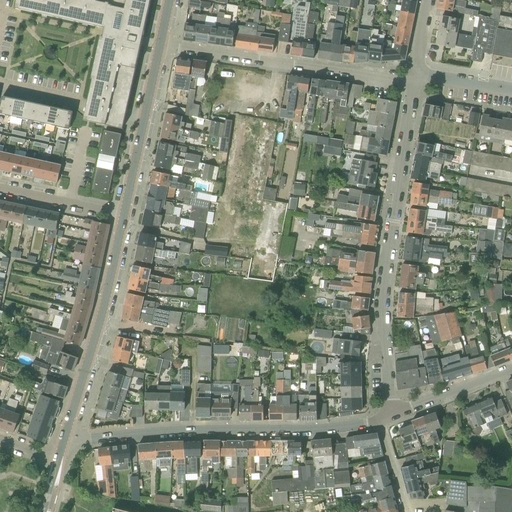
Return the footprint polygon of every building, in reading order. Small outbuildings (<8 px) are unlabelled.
[(123,129),(123,128),(126,116),(141,46),(140,46),(142,37),(143,37),(151,0),(17,0),(15,9),(105,29),(103,38),(101,37),(91,80),(93,80),(87,108),(84,121),(123,129)] [(339,7),(339,0),(325,0),(325,4),(324,10),(337,13),(338,6),(339,7)] [(339,0),(339,7),(350,8),(351,0),(339,0)] [(415,14),(417,2),(408,0),(403,0),(401,11),(415,14)] [(474,11),(466,9),(453,6),(454,0),(438,0),(437,9),(448,11),(461,14),(473,16),(474,11)] [(460,0),(459,7),(466,8),(467,1),(460,0)] [(291,56),(302,57),(303,57),(309,12),(310,3),(306,3),(305,7),(299,6),(296,8),(294,21),(296,23),(291,56)] [(260,38),(256,37),(258,26),(258,25),(261,10),(256,10),(254,24),(247,23),(246,27),(239,26),(238,30),(238,34),(237,38),(236,48),(258,51),(260,38)] [(412,30),(415,14),(401,11),(397,27),(412,30)] [(447,18),(442,17),(439,30),(458,34),(461,20),(459,19),(461,14),(448,11),(447,18)] [(303,57),(305,58),(314,59),(316,43),(312,43),(314,26),(317,26),(319,13),(309,12),(303,57)] [(218,13),(217,18),(216,28),(211,27),(208,44),(221,46),(225,14),(218,13)] [(191,24),(186,24),(183,40),(196,42),(200,15),(193,14),(191,24)] [(221,46),(233,48),(235,30),(229,29),(231,19),(230,19),(231,16),(225,16),(225,14),(221,46)] [(291,15),(283,14),(282,18),(281,24),(278,42),(288,43),(291,25),(290,25),(291,15)] [(208,44),(211,27),(205,26),(206,16),(200,15),(196,42),(208,44)] [(493,55),(511,58),(511,18),(500,16),(500,17),(499,22),(500,22),(498,30),(497,29),(493,55)] [(471,62),(481,63),(483,53),(493,55),(497,29),(498,30),(500,22),(499,22),(489,20),(479,18),(477,29),(476,37),(474,43),(471,62)] [(321,43),(318,60),(331,61),(337,24),(336,24),(328,23),(328,24),(322,23),(319,43),(321,43)] [(343,25),(337,24),(331,61),(342,63),(342,62),(344,47),(340,46),(343,25)] [(264,33),(265,27),(258,26),(256,37),(260,38),(258,51),(273,53),(275,40),(275,35),(264,33)] [(395,44),(408,47),(412,30),(397,27),(394,44),(395,44)] [(385,36),(378,35),(378,30),(373,29),(372,34),(368,63),(381,62),(385,40),(385,36)] [(437,45),(446,46),(455,48),(455,47),(462,48),(463,41),(474,43),(476,37),(472,36),(472,37),(458,34),(439,30),(437,45)] [(344,45),(344,47),(342,62),(354,64),(354,62),(356,44),(357,44),(358,33),(353,32),(351,46),(344,45)] [(368,63),(372,34),(358,33),(357,44),(356,44),(354,62),(357,63),(358,64),(368,63)] [(393,44),(392,43),(392,41),(385,40),(381,62),(405,60),(408,47),(395,44),(394,44),(393,44)] [(178,58),(175,74),(180,75),(179,79),(177,79),(175,91),(183,92),(183,96),(188,97),(190,87),(184,86),(186,76),(189,76),(192,60),(178,58)] [(194,61),(190,87),(188,97),(186,109),(187,109),(186,115),(198,118),(200,106),(194,105),(198,78),(205,79),(207,63),(194,61)] [(290,91),(287,112),(295,113),(300,76),(289,75),(289,76),(287,91),(290,91)] [(308,94),(310,79),(310,78),(300,76),(295,113),(294,119),(293,119),(292,122),(300,123),(302,111),(305,93),(308,94)] [(325,97),(327,81),(313,79),(306,121),(313,122),(316,99),(315,99),(316,96),(324,97),(325,97)] [(326,124),(329,102),(334,103),(334,102),(334,99),(336,99),(338,83),(327,81),(325,97),(324,97),(322,112),(321,123),(326,124)] [(350,84),(338,83),(336,99),(334,99),(334,102),(336,102),(337,103),(341,104),(340,115),(349,116),(350,107),(346,107),(350,84)] [(354,98),(356,85),(350,84),(346,107),(350,107),(353,108),(354,98)] [(3,97),(0,109),(0,114),(11,117),(15,99),(3,97)] [(22,120),(26,102),(15,99),(11,117),(22,120)] [(397,103),(379,99),(377,105),(365,103),(364,110),(370,111),(376,112),(377,112),(395,115),(397,103)] [(34,122),(38,105),(26,102),(22,120),(34,122)] [(422,117),(424,117),(449,122),(452,105),(443,103),(443,107),(425,104),(422,117)] [(34,122),(46,125),(50,107),(38,105),(34,122)] [(167,111),(186,115),(187,109),(186,109),(168,105),(167,111)] [(50,107),(46,125),(58,127),(62,110),(50,107)] [(58,127),(69,130),(73,112),(62,110),(58,127)] [(392,129),(395,115),(377,112),(376,112),(370,111),(368,125),(370,126),(378,127),(392,129)] [(470,113),(468,125),(477,127),(480,114),(470,113)] [(166,114),(163,126),(191,132),(191,131),(192,125),(181,122),(182,117),(166,114)] [(489,116),(484,115),(480,135),(476,134),(475,140),(491,142),(492,137),(495,120),(488,119),(489,116)] [(495,120),(492,137),(505,140),(505,139),(504,139),(508,119),(504,119),(503,122),(495,120)] [(233,121),(226,120),(225,124),(222,138),(230,139),(233,121)] [(210,135),(218,137),(220,123),(212,121),(210,135)] [(355,123),(348,121),(345,134),(353,135),(355,123)] [(186,138),(189,138),(199,140),(200,133),(191,131),(191,132),(163,126),(161,138),(177,142),(177,141),(185,143),(186,138)] [(370,126),(369,131),(369,132),(361,130),(360,136),(362,137),(390,142),(392,129),(378,127),(370,126)] [(117,159),(117,155),(122,135),(105,131),(92,191),(109,194),(114,170),(113,170),(116,159),(117,159)] [(356,136),(346,135),(344,145),(354,146),(356,136)] [(329,139),(318,137),(316,144),(328,146),(329,139)] [(390,142),(362,137),(359,151),(373,153),(373,154),(387,156),(390,142)] [(333,147),(343,149),(344,141),(329,139),(328,146),(333,147)] [(198,156),(187,153),(188,148),(176,146),(160,142),(157,154),(200,163),(201,156),(198,156)] [(417,143),(416,149),(417,149),(416,154),(431,157),(452,161),(453,156),(445,154),(433,152),(435,146),(419,143),(417,143)] [(342,149),(332,147),(331,155),(341,157),(342,149)] [(3,152),(0,166),(0,170),(11,173),(15,155),(3,152)] [(478,167),(481,153),(473,152),(470,165),(478,167)] [(481,153),(478,167),(486,168),(489,155),(481,153)] [(198,170),(199,169),(200,163),(157,154),(155,167),(171,171),(172,165),(198,170)] [(413,167),(440,172),(442,164),(430,161),(431,157),(416,154),(415,156),(414,157),(414,159),(414,160),(413,167)] [(11,173),(22,175),(26,158),(15,155),(11,173)] [(365,186),(375,188),(377,174),(375,173),(377,163),(375,163),(377,157),(365,155),(364,161),(354,159),(350,175),(349,183),(359,185),(358,187),(365,189),(365,186)] [(489,155),(486,168),(498,171),(501,157),(489,155)] [(510,173),(511,163),(511,158),(501,157),(498,171),(510,173)] [(26,158),(22,175),(34,178),(38,160),(26,158)] [(38,160),(34,178),(46,181),(50,163),(38,160)] [(50,163),(46,181),(58,183),(61,165),(50,163)] [(203,180),(212,181),(215,166),(206,164),(203,180)] [(411,177),(410,179),(426,182),(427,177),(439,180),(440,172),(413,167),(412,172),(411,173),(410,176),(411,177)] [(167,187),(176,189),(185,190),(187,191),(191,192),(192,192),(193,186),(186,184),(178,183),(179,177),(154,172),(151,184),(167,187)] [(471,191),(473,180),(467,178),(466,186),(465,190),(471,191)] [(479,181),(473,180),(471,191),(476,192),(477,193),(479,181)] [(486,182),(479,181),(477,193),(483,194),(486,182)] [(492,183),(486,182),(483,194),(490,195),(492,183)] [(412,195),(440,198),(452,199),(452,194),(453,194),(453,193),(440,191),(428,190),(429,185),(414,183),(412,195)] [(498,184),(492,183),(490,195),(495,196),(496,196),(498,184)] [(148,197),(164,201),(165,200),(173,201),(176,189),(167,187),(151,184),(148,197)] [(306,185),(295,184),(294,195),(305,196),(306,185)] [(504,185),(498,184),(496,196),(501,197),(502,197),(504,185)] [(510,187),(504,185),(502,197),(508,198),(510,187)] [(205,209),(209,209),(210,202),(196,199),(197,193),(192,192),(191,192),(190,199),(188,205),(193,206),(205,209)] [(496,196),(495,196),(490,195),(483,194),(477,193),(476,192),(475,197),(480,199),(480,198),(487,199),(487,198),(494,200),(493,207),(493,208),(499,209),(501,197),(496,196)] [(343,203),(377,209),(378,204),(379,203),(380,200),(379,199),(379,197),(361,193),(361,199),(349,197),(338,195),(337,202),(343,203)] [(452,206),(452,205),(452,200),(440,198),(412,195),(411,205),(426,207),(427,203),(452,206)] [(175,207),(172,203),(164,201),(148,197),(145,211),(162,214),(173,216),(175,207)] [(337,202),(336,208),(346,211),(359,213),(358,218),(374,221),(375,219),(376,219),(377,215),(376,214),(377,209),(343,203),(337,202)] [(7,221),(11,222),(12,222),(15,205),(4,203),(0,220),(0,230),(5,232),(7,221)] [(12,222),(16,223),(23,224),(26,208),(15,205),(12,222)] [(205,209),(193,206),(190,220),(195,221),(206,223),(209,210),(209,209),(205,209)] [(497,221),(497,219),(499,209),(493,208),(493,207),(481,206),(479,217),(489,219),(497,221)] [(34,232),(35,227),(38,210),(26,208),(23,224),(29,225),(28,231),(34,232)] [(426,211),(410,209),(410,211),(409,216),(409,221),(445,226),(445,219),(425,217),(426,211)] [(35,227),(46,229),(49,213),(38,210),(35,227)] [(145,211),(142,225),(159,229),(161,218),(164,218),(165,222),(180,225),(181,218),(173,216),(162,214),(145,211)] [(49,229),(47,237),(55,238),(57,225),(60,215),(49,213),(46,229),(49,229)] [(314,227),(324,228),(325,217),(320,216),(319,221),(315,221),(314,227)] [(496,229),(497,221),(489,219),(488,230),(495,231),(496,231),(496,229)] [(109,225),(86,220),(84,226),(84,228),(84,231),(91,232),(107,235),(109,225)] [(195,221),(192,237),(204,239),(206,223),(195,221)] [(407,231),(407,233),(430,236),(432,234),(433,230),(452,233),(453,227),(445,226),(409,221),(408,226),(407,231)] [(336,230),(344,231),(343,232),(377,236),(379,226),(362,224),(361,227),(345,225),(337,224),(336,230)] [(342,238),(343,237),(359,240),(359,244),(376,247),(377,236),(343,232),(344,231),(336,230),(331,230),(330,236),(342,238)] [(485,242),(493,242),(495,231),(488,230),(487,230),(485,242)] [(107,235),(91,232),(89,242),(105,246),(107,235)] [(141,233),(138,246),(163,249),(164,244),(155,242),(157,236),(141,233)] [(291,261),(296,238),(286,236),(280,259),(291,261)] [(439,247),(429,245),(429,241),(422,240),(422,239),(407,237),(406,239),(405,243),(406,243),(405,249),(433,252),(439,253),(439,247)] [(105,246),(89,242),(88,247),(76,245),(75,253),(102,259),(105,246)] [(491,254),(493,242),(485,242),(484,253),(489,254),(491,254)] [(493,242),(491,254),(492,254),(492,259),(500,260),(502,260),(504,244),(493,242)] [(138,246),(135,260),(135,261),(151,264),(153,253),(156,254),(157,257),(165,259),(165,257),(176,259),(176,257),(184,259),(185,254),(167,252),(163,251),(163,249),(138,246)] [(206,246),(205,255),(227,257),(228,248),(206,246)] [(404,259),(403,260),(419,262),(420,256),(442,260),(443,252),(440,252),(440,253),(439,253),(433,252),(405,249),(404,254),(403,258),(404,259)] [(374,264),(375,253),(358,251),(357,255),(342,253),(342,251),(333,250),(332,257),(374,264)] [(2,262),(9,263),(10,258),(8,258),(8,257),(2,252),(0,257),(3,258),(2,262)] [(75,253),(74,257),(73,259),(85,261),(84,266),(100,270),(102,259),(75,253)] [(484,253),(477,253),(477,265),(489,265),(489,254),(484,253)] [(338,266),(338,271),(355,274),(355,272),(372,275),(374,264),(332,257),(332,258),(326,257),(325,265),(338,266)] [(224,267),(225,259),(217,258),(216,266),(224,267)] [(492,260),(491,268),(498,269),(499,261),(492,260)] [(418,266),(403,264),(403,266),(402,266),(402,271),(401,277),(429,280),(438,280),(438,279),(444,279),(444,273),(429,274),(429,273),(418,272),(418,266)] [(100,270),(84,266),(82,277),(98,280),(100,270)] [(134,266),(131,278),(168,286),(168,285),(172,285),(172,282),(173,280),(170,280),(150,275),(151,270),(134,266)] [(98,280),(82,277),(77,276),(70,274),(64,273),(63,279),(80,283),(80,287),(95,291),(98,280)] [(324,289),(370,294),(372,278),(355,276),(355,280),(352,280),(351,283),(325,280),(324,289)] [(400,286),(400,288),(415,290),(416,284),(428,286),(427,289),(437,290),(438,280),(429,280),(401,277),(401,281),(400,281),(399,286),(400,286)] [(131,278),(128,289),(145,293),(147,287),(159,289),(158,291),(166,292),(168,286),(131,278)] [(489,284),(489,287),(487,287),(487,303),(496,303),(496,287),(495,287),(495,284),(489,284)] [(95,291),(80,287),(77,298),(93,301),(95,291)] [(207,301),(208,289),(199,288),(198,300),(207,301)] [(470,290),(471,299),(479,298),(479,289),(470,290)] [(143,297),(128,293),(125,306),(143,309),(143,307),(163,309),(163,304),(155,303),(155,302),(143,300),(143,297)] [(415,294),(399,293),(399,305),(425,306),(439,304),(439,300),(434,300),(434,298),(426,298),(426,299),(414,299),(415,294)] [(93,301),(77,298),(72,297),(66,296),(65,301),(75,303),(74,310),(90,314),(93,301)] [(368,311),(370,298),(353,296),(352,303),(348,302),(347,305),(334,303),(333,309),(344,310),(345,310),(352,311),(352,309),(358,309),(368,311)] [(399,305),(398,317),(413,318),(414,311),(420,312),(420,311),(433,312),(433,311),(440,310),(440,309),(444,309),(443,303),(439,304),(425,306),(399,305)] [(483,314),(496,311),(495,305),(482,307),(483,314)] [(125,306),(122,319),(138,323),(139,319),(144,320),(143,322),(167,328),(168,323),(179,325),(182,313),(163,310),(163,309),(143,307),(143,309),(125,306)] [(315,329),(318,309),(313,308),(309,329),(315,330),(315,329)] [(87,325),(90,314),(74,310),(72,315),(50,309),(48,314),(63,318),(87,325)] [(370,328),(368,311),(358,309),(352,309),(352,311),(352,314),(354,328),(347,327),(344,327),(343,332),(354,334),(359,335),(371,335),(370,328)] [(425,317),(426,317),(428,326),(433,345),(452,340),(454,344),(461,342),(459,337),(462,337),(456,312),(434,316),(425,317)] [(426,317),(425,317),(419,318),(420,321),(422,328),(428,326),(426,317)] [(84,336),(87,325),(63,318),(60,330),(68,332),(84,336)] [(80,346),(84,336),(68,332),(66,336),(55,332),(44,329),(42,334),(66,341),(65,342),(80,346)] [(315,329),(315,330),(314,337),(332,339),(332,331),(321,330),(315,329)] [(77,364),(79,358),(62,352),(65,342),(66,341),(42,334),(42,335),(33,332),(31,341),(39,343),(51,347),(46,361),(46,362),(51,364),(55,366),(73,372),(76,363),(77,364)] [(139,342),(118,337),(115,349),(131,353),(137,354),(139,342)] [(361,343),(361,342),(339,339),(339,345),(338,354),(359,357),(359,355),(360,356),(361,343)] [(508,339),(504,341),(503,341),(511,361),(511,360),(511,348),(511,349),(510,347),(511,346),(508,339)] [(495,367),(511,361),(503,341),(497,343),(500,351),(501,350),(502,353),(492,356),(495,367)] [(487,370),(495,367),(489,355),(483,357),(479,358),(476,347),(470,349),(469,343),(464,344),(468,357),(465,358),(469,375),(487,370)] [(198,345),(198,347),(197,372),(211,372),(212,347),(198,345)] [(399,390),(428,385),(425,367),(424,361),(421,345),(410,347),(408,351),(408,352),(395,355),(396,372),(397,375),(399,390)] [(115,349),(112,361),(129,364),(131,353),(115,349)] [(435,349),(426,351),(428,360),(424,361),(425,367),(428,385),(444,383),(439,363),(438,360),(435,349)] [(465,358),(460,359),(459,354),(438,360),(439,363),(444,383),(469,375),(465,358)] [(161,368),(162,368),(168,370),(170,362),(163,360),(161,368)] [(47,373),(49,366),(34,361),(32,368),(47,373)] [(361,375),(361,362),(338,363),(338,369),(341,369),(341,376),(361,375)] [(115,373),(109,372),(105,384),(121,389),(127,391),(131,378),(129,378),(132,377),(144,379),(145,374),(134,372),(134,370),(117,366),(115,373)] [(181,386),(190,386),(190,370),(181,370),(181,386)] [(342,387),(362,387),(361,375),(341,376),(338,376),(338,380),(341,381),(342,387)] [(64,399),(68,387),(54,382),(55,380),(46,377),(44,378),(42,384),(40,385),(39,384),(32,382),(30,389),(64,399)] [(253,421),(264,421),(264,404),(258,404),(258,387),(260,386),(260,378),(254,378),(254,380),(253,386),(253,387),(253,421)] [(283,421),(283,380),(276,380),(277,405),(270,405),(270,421),(283,421)] [(297,421),(297,396),(290,396),(290,380),(283,380),(283,421),(297,421)] [(117,401),(121,389),(105,384),(101,396),(117,401)] [(197,384),(197,417),(210,417),(211,392),(211,384),(205,385),(206,384),(197,384)] [(210,417),(231,417),(231,409),(238,409),(239,385),(231,385),(231,392),(211,392),(210,417)] [(159,410),(172,410),(172,392),(171,392),(171,386),(159,386),(159,393),(159,410)] [(253,421),(253,387),(245,387),(245,404),(240,404),(240,421),(253,421)] [(309,421),(318,421),(318,396),(317,396),(317,387),(309,387),(309,395),(309,421)] [(342,399),(362,398),(362,387),(342,387),(339,388),(339,392),(342,392),(342,399)] [(172,392),(172,410),(185,411),(185,393),(172,392)] [(145,393),(145,410),(159,410),(159,393),(145,393)] [(58,407),(60,402),(41,395),(34,416),(53,423),(55,417),(57,418),(61,408),(58,407)] [(300,405),(300,421),(309,421),(309,395),(300,395),(300,397),(300,405)] [(108,412),(113,413),(119,415),(123,403),(117,401),(101,396),(98,409),(99,409),(96,417),(106,420),(108,412)] [(486,423),(487,423),(490,430),(503,425),(500,418),(508,414),(502,400),(494,403),(492,397),(477,403),(486,423)] [(0,427),(4,429),(14,400),(10,398),(7,406),(6,410),(1,408),(0,410),(0,427)] [(362,398),(342,399),(339,399),(339,404),(342,404),(342,411),(343,411),(343,417),(355,415),(355,411),(362,410),(362,398)] [(4,429),(14,432),(20,416),(20,415),(15,413),(17,406),(19,402),(14,400),(4,429)] [(477,403),(463,409),(468,422),(464,424),(467,431),(471,429),(472,432),(473,434),(477,436),(479,435),(482,433),(482,431),(482,428),(481,426),(486,423),(477,403)] [(441,428),(436,413),(424,417),(433,445),(440,442),(436,430),(441,428)] [(34,416),(27,437),(46,443),(48,438),(50,439),(54,429),(51,428),(53,423),(34,416)] [(424,417),(412,422),(413,425),(418,436),(423,434),(427,447),(428,446),(430,451),(435,450),(433,445),(424,417)] [(402,445),(404,452),(413,450),(411,443),(419,440),(418,436),(413,425),(399,430),(404,444),(402,445)] [(373,458),(373,462),(384,459),(378,436),(375,434),(346,438),(346,442),(346,443),(347,450),(360,449),(361,455),(372,453),(373,458)] [(337,440),(331,440),(311,441),(314,465),(306,466),(306,467),(294,467),(288,467),(283,468),(284,472),(298,471),(299,479),(272,481),(273,493),(273,494),(288,493),(288,491),(301,490),(350,487),(349,467),(347,450),(346,443),(341,444),(337,440)] [(197,457),(202,457),(202,441),(184,442),(185,458),(185,465),(186,465),(187,465),(188,474),(198,474),(197,457)] [(204,459),(202,482),(209,482),(209,466),(213,466),(213,462),(220,462),(220,456),(220,441),(204,441),(204,459)] [(220,441),(220,456),(221,456),(232,456),(232,468),(228,468),(228,479),(237,478),(236,469),(236,441),(220,441)] [(244,478),(244,456),(248,456),(248,441),(236,441),(236,469),(237,478),(244,478)] [(255,469),(255,457),(260,457),(260,441),(248,441),(248,456),(248,475),(255,474),(255,469)] [(266,456),(271,456),(271,441),(260,441),(260,457),(260,463),(259,463),(259,471),(265,471),(267,465),(266,456)] [(272,456),(284,456),(288,456),(288,441),(271,441),(271,456),(272,456)] [(302,456),(302,441),(288,441),(288,456),(288,461),(288,467),(294,467),(294,462),(294,456),(302,456)] [(444,456),(459,457),(460,443),(445,441),(444,456)] [(174,458),(173,442),(156,444),(157,460),(160,460),(160,467),(172,466),(173,458),(174,458)] [(184,442),(173,442),(174,458),(178,458),(178,476),(186,476),(186,465),(185,465),(185,458),(184,442)] [(145,471),(152,471),(153,471),(152,460),(157,460),(156,444),(139,445),(140,460),(141,460),(141,468),(145,468),(145,471)] [(112,463),(122,463),(131,462),(129,446),(120,447),(110,448),(112,463)] [(110,448),(99,449),(101,465),(96,465),(98,481),(98,483),(95,483),(95,492),(116,499),(114,477),(113,478),(111,464),(112,463),(110,448)] [(417,455),(405,458),(407,465),(419,461),(426,460),(424,453),(417,455)] [(361,478),(366,477),(366,479),(388,473),(385,462),(363,468),(358,469),(361,478)] [(439,472),(439,467),(430,470),(421,472),(421,473),(419,474),(416,465),(401,469),(404,482),(439,472)] [(424,484),(430,482),(430,485),(438,483),(438,482),(438,479),(439,473),(439,472),(404,482),(408,494),(410,494),(411,499),(426,499),(424,490),(425,489),(424,484)] [(366,479),(367,483),(362,484),(355,485),(355,484),(351,485),(352,493),(364,491),(376,488),(377,493),(383,491),(383,488),(391,486),(388,473),(366,479)] [(132,501),(141,502),(140,497),(140,489),(139,480),(139,477),(131,477),(132,501)] [(467,502),(466,488),(466,483),(450,480),(446,505),(453,506),(453,505),(470,508),(469,511),(478,511),(480,502),(467,502)] [(377,493),(361,495),(356,495),(350,496),(352,504),(358,503),(359,507),(377,502),(377,501),(394,496),(391,486),(383,488),(383,491),(377,493)] [(480,502),(478,511),(495,511),(495,487),(466,488),(467,502),(480,502)] [(511,511),(511,490),(495,487),(495,511),(511,511)] [(288,504),(288,493),(273,494),(274,505),(288,504)] [(197,497),(190,495),(188,502),(196,503),(197,497)] [(169,497),(163,496),(162,505),(171,506),(171,500),(171,497),(169,497)] [(381,511),(397,508),(394,496),(377,501),(377,502),(378,506),(360,511),(358,511),(381,511)] [(238,505),(237,511),(248,511),(249,497),(238,498),(238,505)] [(217,511),(221,511),(223,501),(201,499),(199,510),(217,511)]
